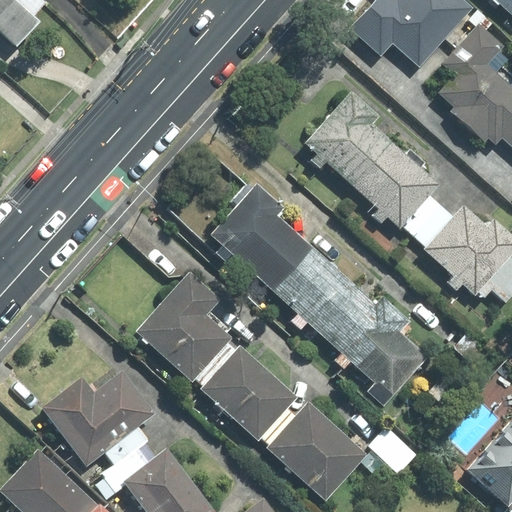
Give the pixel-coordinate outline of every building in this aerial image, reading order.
[(38,0),(0,0),(0,39),(11,49),(46,7),(38,0)] [(384,44),(418,74),(471,13),(455,0),(366,0),(338,33),(370,60),(384,44)] [(511,0),(485,0),(511,25),(511,0)] [(436,96),(511,155),(511,98),(482,75),(497,56),(463,30),(433,68),(449,79),(436,96)] [(300,151),(486,314),(511,284),(511,243),(346,98),(300,151)] [(197,239),(380,402),(416,362),(265,226),(275,215),(244,187),(197,239)] [(110,316),(314,505),(356,460),(202,317),(214,304),(164,258),(110,316)] [(490,362),(460,334),(447,348),(478,376),(490,362)] [(74,381),(34,410),(75,466),(145,416),(115,375),(85,396),(74,381)] [(511,415),(451,486),(482,511),(495,511),(511,492),(511,415)] [(409,455),(372,426),(355,448),(392,477),(409,455)] [(233,511),(205,511),(157,449),(112,483),(133,511),(267,511),(255,495),(233,511)] [(93,511),(26,452),(0,481),(0,499),(14,511),(93,511)]
